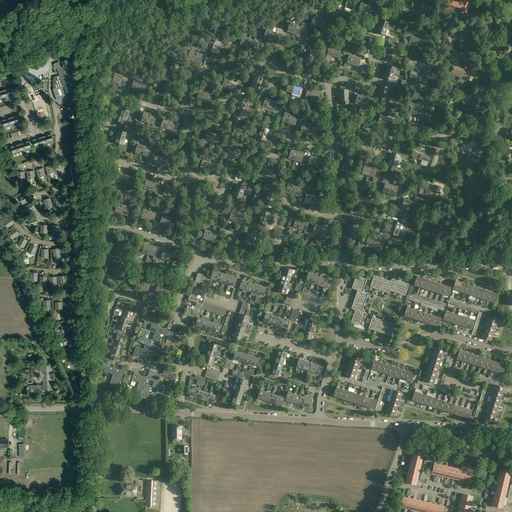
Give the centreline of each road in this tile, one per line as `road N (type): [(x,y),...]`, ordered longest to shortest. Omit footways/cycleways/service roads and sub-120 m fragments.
road 1 (residential): [(190,178),(107,153),(116,96),(186,110)]
road 2 (residential): [(326,88),(337,79),(374,81),(353,29),(299,40),(272,65)]
road 3 (residential): [(141,301),(105,285),(106,229),(195,242)]
road 4 (tertiary): [(0,409),(182,412)]
road 5 (residential): [(511,350),(447,334),(380,351),(341,340)]
road 6 (residential): [(340,264),(511,267)]
road 7 (residential): [(333,146),(372,149),(398,138),(500,131)]
road 8 (tertiary): [(182,412),(320,421)]
road 9 (tertiary): [(84,36),(211,0)]
road 10 (residential): [(187,366),(127,362),(141,301)]
road 11 (unknown): [(140,493),(136,478),(97,472),(93,410)]
